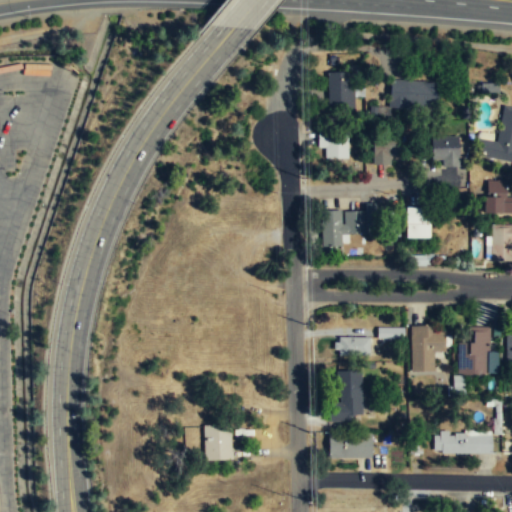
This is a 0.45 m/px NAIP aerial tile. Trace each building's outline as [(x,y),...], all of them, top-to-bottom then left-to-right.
[(353,72),(327,72),(327,109),(353,110),(353,72)] [(389,108),(438,108),(438,82),(389,82),(389,108)] [(511,106),(503,104),(496,140),(478,137),(474,153),(511,161),(511,106)] [(347,157),(347,130),(317,130),(316,147),(324,146),(324,157),(347,157)] [(372,163),(389,163),(389,156),(402,155),(402,135),(372,137),(372,163)] [(458,165),(458,135),(431,136),(431,159),(441,159),(441,166),(458,165)] [(511,196),(505,196),(505,179),(486,179),(486,195),(483,195),(483,211),(511,211),(511,196)] [(428,206),(404,206),(405,237),(428,237),(428,206)] [(345,245),(345,233),(364,233),(364,210),(321,211),(321,245),(345,245)] [(511,223),(490,223),(489,259),(511,259),(511,241),(511,223)] [(444,350),(444,331),(433,331),(433,324),(409,325),(410,371),(433,370),(433,350),(444,350)] [(488,326),(468,325),(468,341),(457,341),(457,343),(457,368),(457,373),(489,372),(488,326)] [(403,327),(377,327),(376,338),(403,338),(403,327)] [(368,336),(333,336),(333,356),(368,356),(368,336)] [(335,401),(327,401),(327,421),(361,420),(360,371),(335,371),(335,401)] [(203,424),(203,460),(231,460),(231,424),(203,424)] [(491,453),(491,433),(431,433),(431,453),(491,453)] [(327,458),(370,458),(370,434),(327,434),(327,458)]
